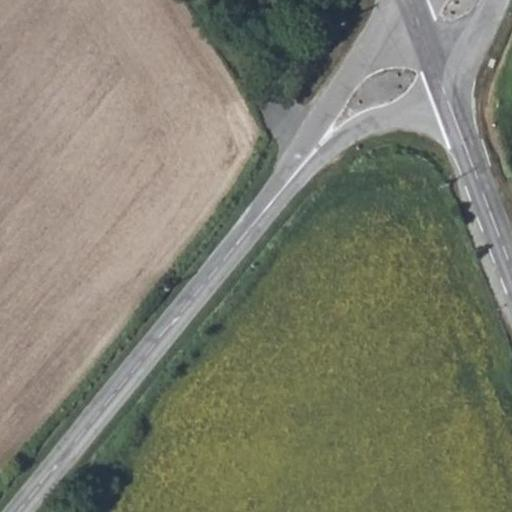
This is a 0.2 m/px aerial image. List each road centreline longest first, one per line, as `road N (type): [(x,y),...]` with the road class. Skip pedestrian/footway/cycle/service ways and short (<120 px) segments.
road 1 (tertiary): [(16,511),(307,156)]
road 2 (secondary): [(511,274),(441,92)]
road 3 (tertiary): [(414,18),(358,72),(307,156)]
road 4 (tertiary): [(307,156),(441,92)]
